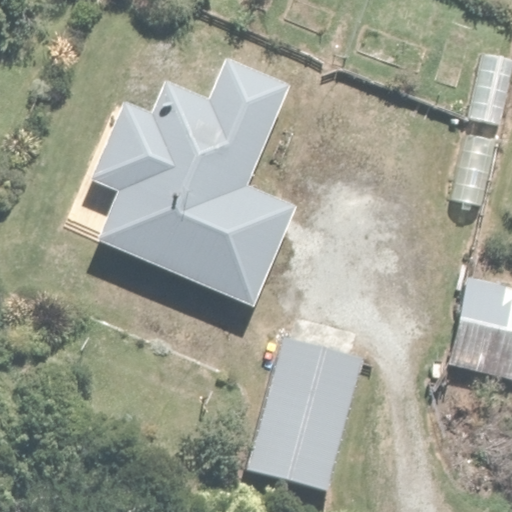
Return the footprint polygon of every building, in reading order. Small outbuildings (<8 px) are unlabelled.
[(457,120),(491,126),(504,53),(470,46),(457,120)] [(98,237),(266,289),(298,187),(267,177),(300,71),(239,52),(231,77),(204,69),(194,101),(145,86),(98,237)] [(491,126),(457,120),(442,205),(476,211),(491,126)] [(511,257),(464,248),(439,360),(511,376),(511,257)] [(356,341),(275,323),(247,452),(328,469),(356,341)]
